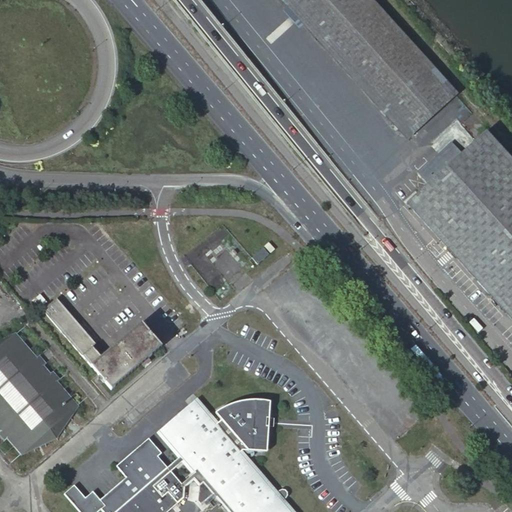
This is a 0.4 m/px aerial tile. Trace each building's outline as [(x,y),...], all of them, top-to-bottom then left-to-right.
[(453,95),(367,0),(280,0),(406,138),(453,95)] [(450,109),(460,122),(470,114),(459,101),(450,109)] [(511,160),(485,131),(461,153),(451,143),(416,174),(426,185),(405,204),(511,321),(511,160)] [(268,256),(263,250),(252,260),(257,265),(268,256)] [(162,346),(141,322),(101,357),(92,346),(96,344),(57,299),(43,311),(81,356),(88,350),(97,360),(90,366),(111,390),(162,346)] [(34,359),(14,334),(0,340),(0,427),(2,430),(0,431),(0,433),(5,439),(8,437),(23,454),(56,438),(76,407),(55,383),(59,379),(52,371),(47,374),(41,366),(45,362),(38,355),(34,359)] [(245,401),(226,407),(215,413),(222,420),(216,424),(195,400),(159,431),(181,457),(168,468),(116,511),(168,511),(184,499),(185,488),(194,480),(199,486),(198,501),(202,505),(207,500),(214,494),(220,501),(229,511),(291,511),(282,501),(283,499),(283,500),(286,498),(288,495),(288,492),(285,489),(282,489),(279,490),(277,493),(278,493),(276,494),(262,478),(240,452),(243,450),(261,452),(263,427),(264,427),(265,418),(263,417),(265,401),(245,401)] [(162,453),(149,439),(116,467),(126,478),(100,501),(93,492),(85,499),(74,486),(64,494),(78,511),(99,511),(101,510),(102,511),(116,511),(168,468),(158,457),(162,453)]
